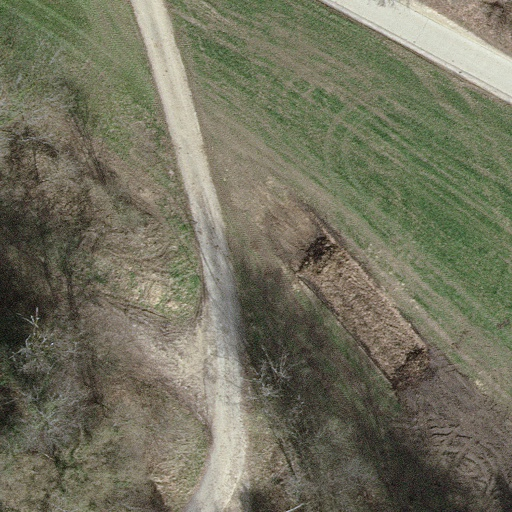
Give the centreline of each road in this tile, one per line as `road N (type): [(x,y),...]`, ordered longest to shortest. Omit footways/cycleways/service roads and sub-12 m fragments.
road 1 (track): [(147,0),(184,140),(240,511)]
road 2 (track): [(0,237),(64,289),(227,395)]
road 3 (unclassified): [(511,84),(351,0)]
